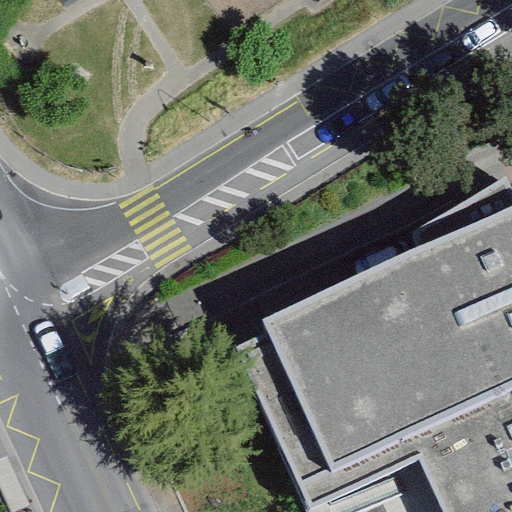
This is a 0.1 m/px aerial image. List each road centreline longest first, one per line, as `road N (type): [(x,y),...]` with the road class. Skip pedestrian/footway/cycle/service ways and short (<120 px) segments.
road 1 (residential): [(496,0),(146,211),(0,277)]
road 2 (unclassified): [(0,290),(103,511)]
